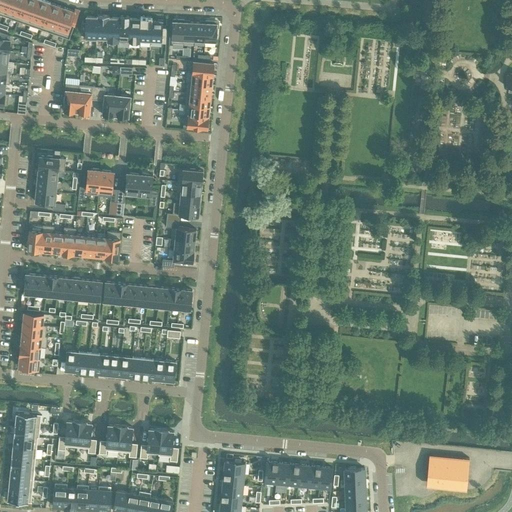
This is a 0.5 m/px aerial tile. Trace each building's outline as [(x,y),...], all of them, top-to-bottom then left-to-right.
[(0,0),(0,14),(5,16),(11,0),(0,0)] [(17,21),(24,0),(11,0),(5,16),(17,21)] [(24,0),(17,21),(29,25),(37,0),(24,0)] [(41,29),(51,3),(51,2),(50,2),(43,0),(37,0),(29,25),(41,29)] [(41,29),(53,33),(62,7),(51,3),(41,29)] [(62,7),(53,33),(69,39),(79,10),(75,9),(74,11),(62,7)] [(86,22),(82,22),(82,31),(85,31),(85,39),(96,40),(98,15),(97,15),(97,16),(86,16),(86,22)] [(108,15),(98,15),(96,40),(107,40),(108,15)] [(109,15),(108,15),(107,40),(118,41),(119,16),(119,18),(109,17),(109,15)] [(130,16),(119,16),(118,41),(129,41),(130,16)] [(130,16),(129,41),(139,42),(141,17),(140,17),(140,19),(130,18),(130,16)] [(151,17),(141,17),(139,42),(150,42),(151,17)] [(152,17),(151,17),(150,42),(165,43),(166,26),(162,26),(163,20),(152,19),(152,17)] [(184,20),(173,19),(173,21),(171,43),(183,44),(184,20)] [(184,20),(183,44),(183,39),(194,40),(195,22),(184,21),(184,20)] [(195,22),(194,40),(204,41),(205,21),(205,22),(195,22)] [(217,21),(205,21),(204,41),(216,41),(216,26),(217,21)] [(0,49),(9,51),(10,40),(10,35),(0,31),(0,49)] [(9,51),(0,49),(0,60),(7,61),(8,51),(9,51)] [(7,61),(0,60),(0,71),(10,73),(11,72),(6,72),(7,61)] [(214,63),(189,60),(188,72),(212,74),(214,63)] [(10,73),(0,71),(0,82),(9,83),(10,73)] [(186,72),(185,82),(187,82),(211,85),(212,74),(188,72),(186,72)] [(64,87),(63,95),(65,95),(65,96),(64,102),(63,110),(65,110),(64,111),(73,112),(73,111),(76,112),(79,85),(79,79),(66,77),(65,83),(66,83),(65,87),(64,87)] [(0,93),(8,94),(4,93),(5,83),(9,84),(9,83),(0,82),(0,93)] [(211,85),(187,82),(186,93),(210,95),(211,85)] [(79,85),(76,112),(79,112),(79,113),(88,114),(88,113),(89,113),(90,104),(91,98),(92,99),(97,99),(98,87),(92,86),(79,85)] [(105,87),(98,87),(97,99),(104,100),(102,114),(104,114),(103,115),(112,116),(112,115),(115,115),(117,94),(104,93),(105,87)] [(0,93),(0,104),(7,105),(8,94),(0,93)] [(210,95),(186,93),(185,104),(209,106),(210,95)] [(130,96),(117,94),(115,115),(118,116),(118,117),(127,117),(128,117),(130,96)] [(209,106),(185,104),(184,115),(208,117),(208,116),(209,106)] [(208,117),(184,115),(183,126),(194,127),(200,128),(200,127),(207,128),(208,117)] [(47,156),(39,155),(38,168),(58,170),(58,171),(64,171),(66,158),(52,157),(52,156),(47,155),(47,156)] [(38,169),(37,169),(37,175),(37,179),(57,181),(58,171),(58,170),(38,168),(38,169)] [(98,195),(101,170),(99,170),(99,169),(93,168),(93,169),(88,168),(86,186),(85,194),(86,194),(98,195)] [(178,168),(177,181),(201,183),(203,170),(195,169),(190,168),(190,169),(178,168)] [(101,170),(98,195),(111,196),(111,192),(112,189),(113,177),(113,173),(114,171),(111,171),(101,170)] [(124,193),(125,193),(138,194),(140,174),(127,172),(126,179),(125,190),(124,193)] [(141,173),(141,174),(140,174),(138,194),(150,196),(151,196),(151,193),(153,175),(148,174),(141,173)] [(57,181),(37,179),(36,190),(56,192),(57,181)] [(176,192),(200,194),(201,183),(177,181),(176,192)] [(110,201),(117,202),(118,190),(112,189),(111,192),(111,196),(110,201)] [(56,192),(36,190),(35,201),(53,203),(55,203),(55,202),(56,192)] [(199,205),(200,200),(201,194),(200,194),(176,192),(181,193),(179,202),(173,202),(199,205)] [(151,196),(150,196),(149,205),(156,206),(157,193),(151,193),(151,196)] [(64,211),(65,203),(55,202),(55,203),(53,203),(52,209),(64,211)] [(167,212),(166,219),(178,221),(179,214),(192,215),(196,216),(198,216),(198,213),(199,205),(173,202),(172,213),(167,212)] [(166,219),(166,226),(172,227),(171,238),(195,240),(195,239),(196,232),(196,229),(194,229),(190,228),(178,227),(178,221),(166,219)] [(28,242),(27,249),(35,250),(39,250),(40,250),(42,231),(42,226),(30,224),(29,229),(29,236),(28,236),(27,241),(28,241),(28,242)] [(51,251),(53,232),(54,226),(53,226),(43,225),(42,225),(42,226),(42,231),(40,250),(45,251),(51,252),(51,251)] [(64,227),(63,233),(64,233),(62,253),(63,253),(72,254),(74,234),(75,234),(76,228),(64,227)] [(107,237),(105,257),(118,258),(120,232),(107,230),(106,237),(107,237)] [(53,232),(51,251),(62,253),(64,233),(63,233),(53,232)] [(75,234),(74,234),(72,254),(77,254),(77,255),(83,255),(85,235),(75,234)] [(96,236),(85,235),(83,255),(94,256),(96,236)] [(106,237),(96,236),(94,256),(98,256),(98,257),(104,257),(105,257),(107,237),(106,237)] [(175,238),(174,249),(194,251),(195,240),(171,238),(175,238)] [(162,258),(162,265),(174,267),(175,260),(193,262),(194,251),(174,249),(169,248),(168,259),(162,258)] [(37,274),(25,273),(23,293),(35,294),(37,274)] [(47,275),(37,274),(35,294),(45,295),(47,275)] [(45,295),(56,296),(58,276),(52,275),(49,275),(48,275),(47,275),(45,295)] [(69,277),(58,276),(56,296),(67,297),(69,277)] [(73,278),(69,277),(67,297),(78,298),(80,278),(79,278),(73,277),(73,278)] [(90,279),(80,278),(78,298),(88,299),(90,279)] [(102,281),(90,279),(88,299),(100,301),(102,281)] [(116,282),(105,281),(103,301),(114,302),(116,282)] [(116,282),(114,302),(125,303),(127,283),(122,282),(116,282)] [(138,284),(127,283),(125,303),(136,304),(138,284)] [(148,285),(138,284),(136,304),(146,305),(148,285)] [(153,286),(148,285),(146,305),(157,306),(159,286),(153,285),(153,286)] [(170,287),(159,286),(157,306),(168,307),(170,287)] [(168,307),(179,308),(181,288),(170,287),(168,307)] [(181,288),(179,308),(190,310),(190,309),(191,302),(192,297),(191,297),(192,290),(182,289),(181,288)] [(44,314),(24,312),(23,323),(42,325),(44,314)] [(23,323),(22,323),(21,329),(22,329),(22,334),(47,336),(46,336),(47,325),(42,325),(23,323)] [(180,330),(167,329),(167,333),(166,336),(180,338),(180,330)] [(47,336),(22,334),(20,345),(46,347),(47,336)] [(20,345),(19,355),(39,357),(40,347),(46,347),(20,345)] [(76,371),(78,351),(67,350),(66,359),(65,370),(76,371)] [(78,351),(76,371),(87,372),(89,352),(78,351)] [(89,352),(87,372),(98,374),(100,353),(89,352)] [(100,353),(98,374),(98,373),(108,374),(110,354),(100,353)] [(119,375),(121,355),(110,354),(108,374),(119,375)] [(19,356),(19,360),(18,366),(37,368),(38,368),(39,357),(19,355),(19,356)] [(132,356),(121,355),(119,375),(129,376),(129,377),(130,377),(132,356)] [(130,377),(141,378),(143,357),(132,356),(130,377)] [(153,358),(143,357),(141,378),(151,379),(153,358)] [(164,360),(153,358),(151,379),(152,379),(152,378),(162,379),(164,360)] [(173,380),(175,361),(164,360),(162,379),(173,380)] [(16,413),(15,423),(15,424),(40,426),(41,415),(41,414),(29,413),(29,412),(24,412),(24,413),(16,412),(16,413)] [(65,450),(65,446),(77,447),(79,421),(72,420),(72,421),(67,420),(66,436),(59,435),(58,449),(65,450)] [(96,439),(90,438),(91,422),(86,422),(86,421),(79,421),(77,447),(88,448),(87,452),(95,453),(96,439)] [(40,426),(15,424),(13,434),(39,437),(40,426)] [(106,450),(118,451),(120,425),(113,424),(113,425),(108,424),(107,440),(100,439),(98,453),(106,454),(106,450)] [(118,451),(129,452),(128,456),(136,457),(137,443),(131,442),(132,427),(127,426),(127,425),(120,425),(118,451)] [(154,429),(149,428),(148,444),(141,444),(139,457),(147,458),(148,450),(158,451),(158,455),(159,455),(161,429),(154,428),(154,429)] [(178,447),(172,447),(173,431),(168,430),(168,429),(161,429),(159,455),(170,456),(169,460),(177,461),(178,447)] [(13,434),(13,435),(14,435),(13,445),(36,448),(37,437),(39,437),(13,434)] [(11,456),(35,458),(36,448),(13,445),(12,455),(11,455),(11,456)] [(429,454),(429,455),(426,485),(466,489),(469,458),(429,454)] [(10,467),(34,469),(35,458),(11,456),(10,467)] [(225,460),(224,471),(243,473),(245,462),(241,462),(241,460),(234,459),(234,461),(225,460)] [(266,461),(264,480),(276,482),(278,462),(266,461)] [(278,462),(276,482),(286,483),(288,463),(278,462)] [(288,463),(286,483),(297,484),(299,464),(288,463)] [(299,464),(297,484),(308,485),(310,465),(299,464)] [(310,465),(308,485),(319,486),(321,466),(310,465)] [(321,466),(319,486),(330,487),(332,467),(321,466)] [(348,468),(344,468),(345,480),(365,479),(364,468),(355,468),(355,466),(348,466),(348,468)] [(10,477),(33,480),(34,469),(10,467),(11,467),(10,477)] [(224,471),(223,482),(242,484),(243,473),(224,471)] [(10,477),(9,488),(32,491),(33,480),(10,477)] [(365,479),(345,480),(345,491),(365,490),(365,479)] [(54,493),(53,506),(54,506),(64,506),(64,507),(65,507),(66,483),(55,482),(54,493)] [(223,482),(222,493),(241,495),(242,484),(223,482)] [(65,507),(76,508),(77,484),(76,487),(67,487),(67,483),(66,483),(65,507)] [(88,484),(77,484),(76,508),(76,507),(77,507),(87,508),(88,484)] [(88,484),(87,508),(97,509),(99,485),(88,484)] [(108,509),(109,509),(111,489),(111,486),(99,485),(97,509),(108,509)] [(31,502),(32,491),(9,488),(8,499),(7,499),(7,500),(15,501),(15,502),(20,502),(20,501),(31,502)] [(117,490),(113,510),(114,510),(125,511),(128,492),(117,490)] [(139,490),(138,494),(128,492),(125,511),(126,511),(135,511),(140,490),(139,490)] [(135,511),(146,511),(150,492),(140,490),(135,511)] [(365,490),(345,491),(345,501),(365,501),(365,490)] [(151,492),(150,492),(146,511),(157,511),(160,498),(150,496),(151,492)] [(222,493),(220,504),(240,506),(241,495),(222,493)] [(160,498),(157,511),(169,511),(172,500),(160,498)] [(365,501),(345,501),(345,511),(349,511),(366,511),(365,501)]
